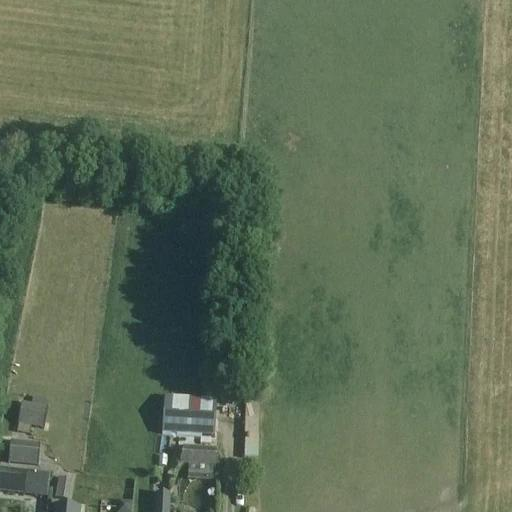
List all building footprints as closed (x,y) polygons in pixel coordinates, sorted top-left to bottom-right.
[(164,399),(162,437),(214,440),(216,402),(164,399)] [(22,405),(18,425),(43,430),(47,410),(22,405)] [(10,443),(8,465),(37,468),(40,446),(10,443)] [(183,450),(182,467),(217,469),(218,452),(183,450)] [(0,470),(0,494),(24,497),(26,474),(0,470)] [(67,502),(70,482),(58,480),(55,500),(67,502)] [(156,497),(155,511),(168,511),(169,497),(156,497)] [(116,511),(130,511),(131,504),(117,503),(116,511)]
